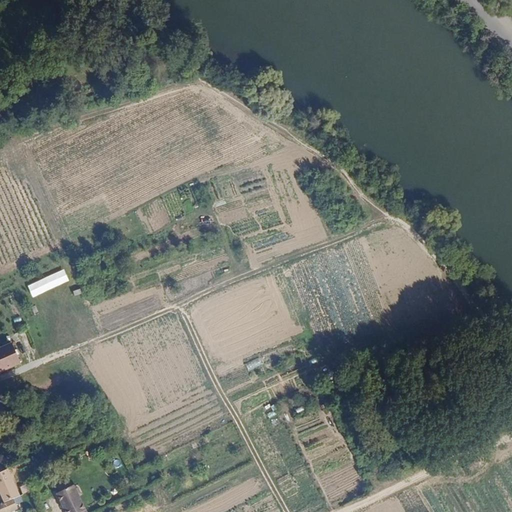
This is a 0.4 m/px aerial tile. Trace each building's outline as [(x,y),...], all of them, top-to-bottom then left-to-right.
[(64,269),(28,285),(33,297),(69,281),(64,269)] [(12,343),(0,348),(0,372),(21,363),(12,343)] [(30,460),(25,448),(18,452),(23,463),(30,460)] [(0,472),(0,492),(4,503),(14,499),(21,496),(8,470),(0,472)] [(56,495),(64,511),(86,511),(74,485),(72,486),(68,479),(55,486),(59,493),(56,495)] [(8,511),(18,507),(14,499),(4,503),(3,503),(6,511),(8,511)]
